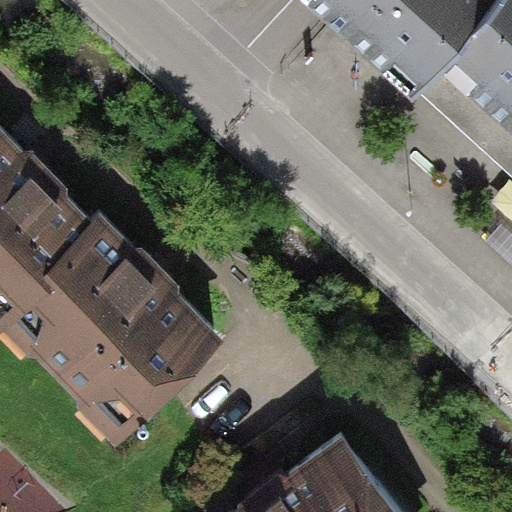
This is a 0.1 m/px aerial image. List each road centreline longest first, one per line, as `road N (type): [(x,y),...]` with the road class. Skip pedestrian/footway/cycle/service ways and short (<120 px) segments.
road 1 (tertiary): [(116,0),(511,358)]
road 2 (track): [(475,511),(348,378)]
